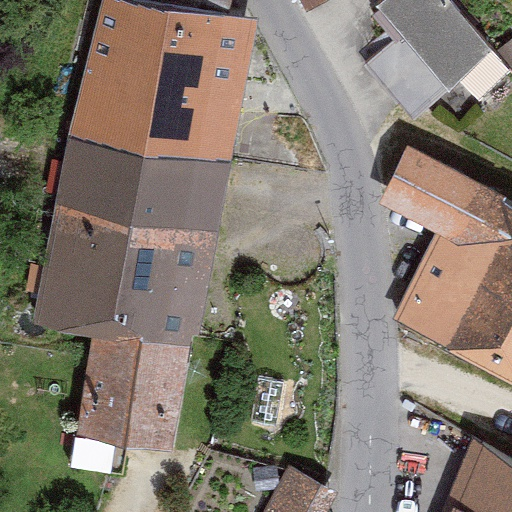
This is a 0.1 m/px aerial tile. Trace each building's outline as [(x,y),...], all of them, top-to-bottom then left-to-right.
[(112,0),(75,138),(235,162),(257,21),(237,18),(239,0),(173,0),(173,6),(132,0),(112,0)] [(310,0),(318,15),(342,0),(310,0)] [(511,72),(511,56),(455,0),(396,0),(388,9),(405,26),(368,61),(427,121),(464,84),(482,103),(511,72)] [(46,327),(102,335),(207,351),(235,162),(75,138),(46,327)] [(511,200),(418,155),(399,195),(454,222),(409,315),(511,364),(511,200)] [(207,351),(102,335),(87,434),(192,450),(207,351)] [(511,511),(511,458),(486,443),(457,511),(511,511)] [(329,511),(339,494),(296,473),(276,511),(329,511)]
